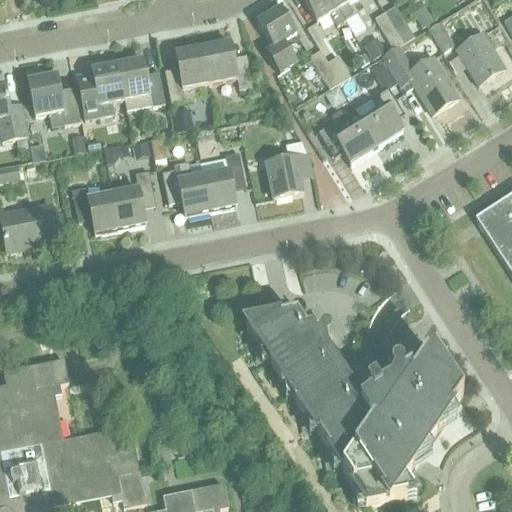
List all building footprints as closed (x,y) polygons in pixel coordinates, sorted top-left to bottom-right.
[(344,25),(328,0),(300,0),(300,1),(316,27),(329,19),(336,31),(344,25)] [(359,0),(328,0),(344,25),(353,39),(364,32),(356,18),(354,19),(347,8),(360,0),(359,0)] [(465,0),(450,0),(459,18),(471,11),(465,0)] [(424,10),(413,16),(422,31),(433,24),(424,10)] [(394,11),(384,17),(403,48),(413,42),(394,11)] [(279,79),(296,69),(283,48),(296,40),(279,13),(257,27),(273,53),(266,57),(279,79)] [(403,48),(384,17),(374,23),(393,54),(398,52),(403,48)] [(511,20),(503,26),(511,41),(511,20)] [(443,56),(453,50),(439,26),(429,33),(443,56)] [(478,91),(504,75),(482,39),(456,54),(478,91)] [(199,52),(207,89),(236,83),(238,93),(251,91),(245,59),(232,61),(229,46),(199,52)] [(207,89),(199,52),(174,57),(177,72),(164,75),(170,107),(195,102),(193,92),(207,89)] [(398,52),(393,54),(383,61),(402,91),(411,86),(432,119),(457,104),(433,63),(413,76),(398,52)] [(339,87),(326,67),(319,55),(309,61),(329,94),(339,87)] [(363,57),(355,62),(360,70),(368,65),(363,57)] [(337,61),(326,67),(339,87),(349,81),(337,61)] [(115,69),(122,106),(125,116),(164,108),(157,76),(144,79),(141,63),(115,69)] [(381,65),(371,71),(375,78),(380,79),(387,74),(381,65)] [(110,108),(122,106),(115,69),(91,73),(92,78),(76,81),(84,123),(112,118),(110,108)] [(79,127),(74,103),(60,106),(55,80),(27,86),(34,121),(47,119),(50,132),(79,127)] [(0,146),(27,142),(20,109),(7,112),(3,91),(0,91),(0,146)] [(378,115),(360,125),(378,153),(403,137),(395,124),(404,119),(388,93),(371,104),(378,115)] [(378,153),(360,125),(354,114),(343,121),(339,115),(330,121),(334,127),(318,136),(334,162),(342,158),(349,170),(378,153)] [(170,134),(160,135),(162,142),(172,140),(170,134)] [(83,140),(73,142),(76,159),(87,156),(83,140)] [(299,183),(311,180),(307,159),(300,146),(286,149),(289,164),(265,168),(272,203),(302,197),(299,183)] [(147,147),(131,150),(134,163),(150,159),(147,147)] [(227,174),(202,179),(209,217),(234,211),(230,191),(244,188),(238,157),(224,160),(227,174)] [(209,217),(202,179),(189,182),(186,166),(173,169),(174,174),(161,177),(166,204),(180,202),(184,222),(209,217)] [(0,187),(18,183),(15,170),(0,173),(0,187)] [(33,170),(23,172),(25,182),(35,180),(33,170)] [(137,192),(111,197),(119,235),(145,230),(141,210),(154,207),(148,176),(134,179),(137,192)] [(119,235),(111,197),(86,202),(84,192),(71,195),(76,223),(90,220),(94,240),(119,235)] [(511,199),(474,224),(511,281),(511,199)] [(5,258),(57,247),(50,211),(0,220),(0,225),(4,244),(2,244),(5,258)] [(369,404),(363,408),(311,329),(310,330),(311,331),(304,333),(295,319),(279,322),(277,320),(270,324),(245,329),(256,347),(265,345),(269,367),(280,383),(289,381),(293,403),(304,419),(312,417),(317,439),(327,455),(336,453),(341,475),(351,491),(360,489),(364,511),(415,501),(404,485),(461,402),(440,369),(430,355),(410,383),(408,380),(409,379),(408,378),(391,390),(377,398),(373,392),(365,397),(369,404)] [(0,511),(225,511),(221,489),(160,501),(161,511),(50,511),(72,508),(71,501),(108,494),(111,507),(119,506),(120,511),(134,511),(144,510),(130,444),(114,447),(111,434),(60,444),(56,424),(50,425),(45,401),(59,399),(57,390),(66,388),(61,364),(0,376),(3,390),(0,390),(0,511)] [(190,451),(179,453),(180,462),(192,461),(190,451)]
